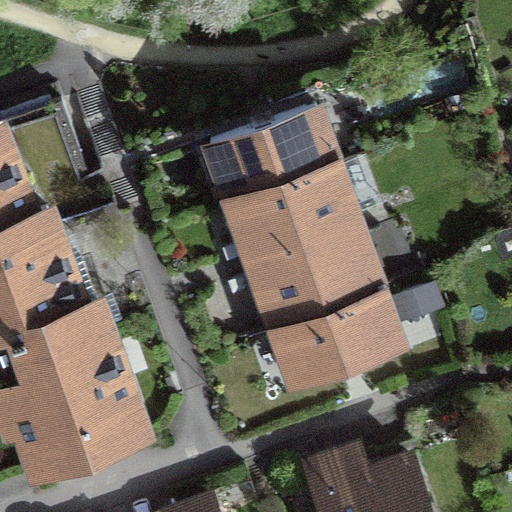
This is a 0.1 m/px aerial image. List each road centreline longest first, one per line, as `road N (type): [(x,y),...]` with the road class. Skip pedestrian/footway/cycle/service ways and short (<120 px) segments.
road 1 (residential): [(225,456),(459,375),(511,366)]
road 2 (residential): [(128,175),(225,456)]
road 3 (residential): [(66,511),(225,456)]
